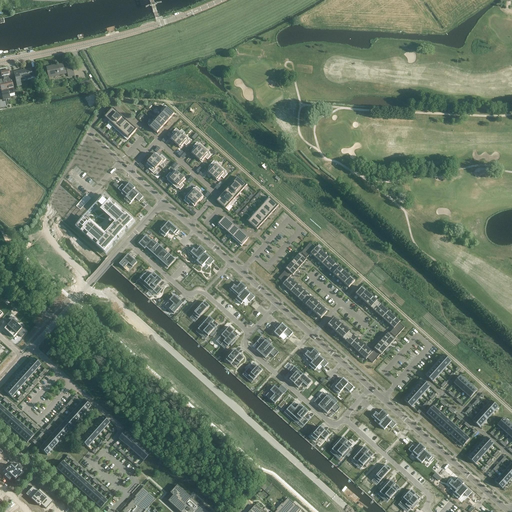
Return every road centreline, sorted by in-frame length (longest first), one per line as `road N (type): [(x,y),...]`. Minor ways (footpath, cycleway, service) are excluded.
road 1 (track): [(95,142),(46,219),(46,232),(81,271),(83,290),(109,295),(352,511)]
road 2 (track): [(511,410),(166,100),(109,99)]
road 3 (unknown): [(231,511),(232,471),(217,444),(180,427),(171,431),(169,413),(142,397),(130,369),(105,372),(101,341),(73,342),(62,313),(0,278)]
road 4 (tertiary): [(0,62),(131,32),(217,0)]
road 5 (tertiary): [(507,510),(370,388)]
road 6 (residential): [(127,241),(249,333)]
road 7 (residential): [(249,333),(246,348),(331,423),(343,417)]
road 8 (residential): [(129,171),(157,139),(216,194),(211,201)]
road 9 (residential): [(343,417),(426,492),(429,511)]
